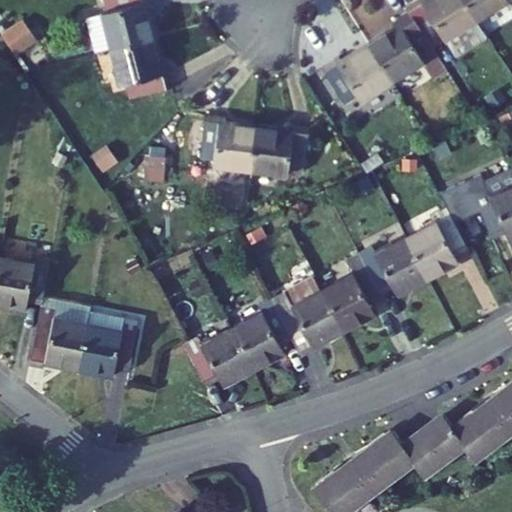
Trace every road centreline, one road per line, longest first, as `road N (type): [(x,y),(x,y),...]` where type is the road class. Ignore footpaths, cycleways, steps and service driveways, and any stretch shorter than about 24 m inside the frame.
road 1 (residential): [(511,329),(372,394),(256,430)]
road 2 (residential): [(256,430),(98,477)]
road 3 (residential): [(98,477),(75,444),(0,387)]
